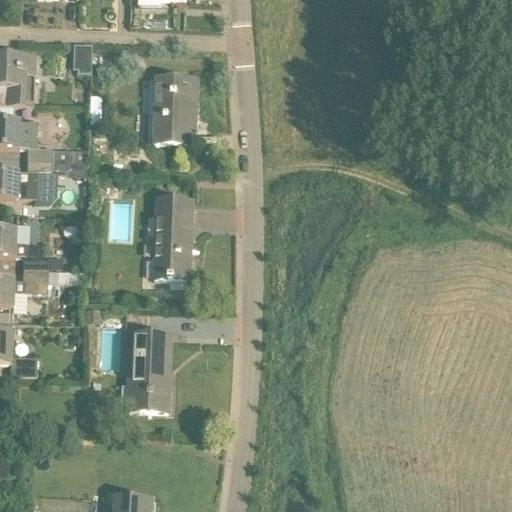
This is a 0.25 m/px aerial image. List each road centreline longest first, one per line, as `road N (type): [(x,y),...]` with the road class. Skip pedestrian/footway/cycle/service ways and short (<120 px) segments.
road 1 (residential): [(233,511),(251,257),(243,45)]
road 2 (residential): [(0,32),(243,45)]
